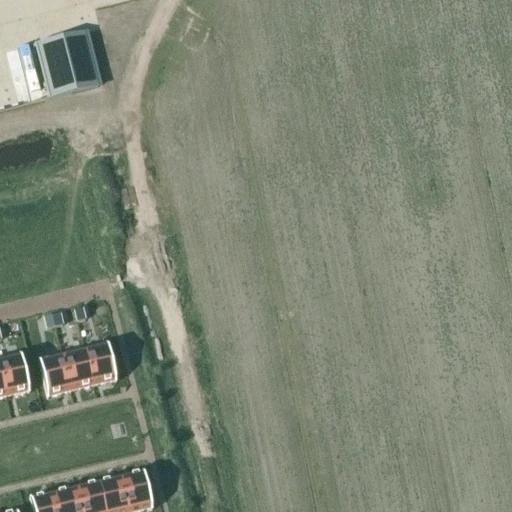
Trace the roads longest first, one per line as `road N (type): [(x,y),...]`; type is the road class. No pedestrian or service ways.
road 1 (track): [(216,511),(127,135),(129,89),(168,0)]
road 2 (residential): [(0,299),(161,276)]
